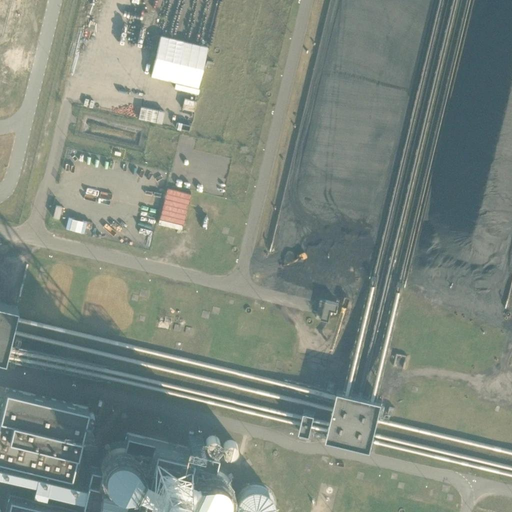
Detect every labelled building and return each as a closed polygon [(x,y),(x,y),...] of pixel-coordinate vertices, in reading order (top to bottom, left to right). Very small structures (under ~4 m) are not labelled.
[(208,47),(161,35),(151,76),(198,87),(208,47)] [(160,222),(185,227),(192,193),(167,188),(160,222)] [(56,207),(55,213),(67,216),(68,211),(56,207)] [(86,232),(88,220),(69,217),(67,229),(86,232)] [(369,262),(370,257),(372,250),(366,249),(363,261),(369,262)] [(320,298),(316,316),(321,318),(321,317),(328,318),(331,308),(337,309),(338,302),(320,298)] [(17,306),(0,301),(0,357),(4,359),(6,353),(8,346),(11,332),(14,319),(17,306)] [(87,407),(5,388),(0,412),(0,458),(71,475),(87,407)] [(326,438),(370,448),(372,441),(374,435),(377,419),(382,400),(374,398),(360,395),(348,392),(338,389),(336,396),(333,409),(330,423),(329,428),(326,438)] [(301,408),(296,429),(310,433),(316,412),(301,408)] [(216,453),(163,441),(126,432),(123,443),(117,443),(111,445),(105,449),(101,454),(100,458),(99,461),(99,465),(99,466),(90,466),(83,501),(99,504),(97,511),(119,511),(120,511),(123,511),(234,511),(237,500),(225,498),(225,497),(228,491),(229,486),(229,481),(228,477),(224,471),(220,466),(216,465),(213,464),(216,453)] [(1,511),(80,511),(81,509),(7,491),(1,511)]
